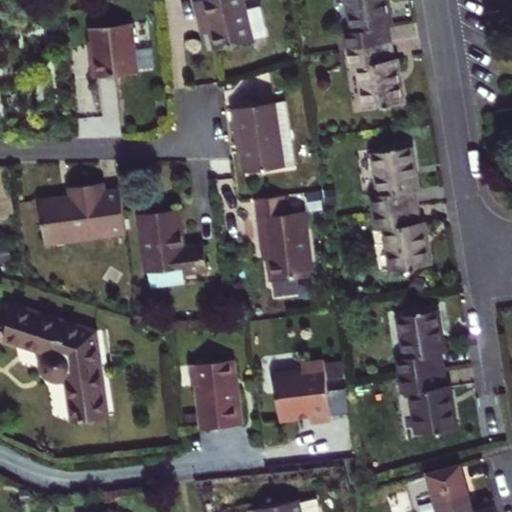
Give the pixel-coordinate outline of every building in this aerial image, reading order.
[(200,20),(207,18),(210,31),(215,50),(254,41),(253,39),(268,36),(261,6),(246,10),(243,0),(199,0),(197,1),(200,20)] [(348,32),(350,50),(390,43),(388,27),(392,27),(387,0),(349,0),(355,31),(348,32)] [(207,18),(200,20),(203,32),(210,31),(207,18)] [(93,78),(138,73),(133,23),(90,28),(93,54),(90,54),(93,78)] [(340,51),(350,50),(348,32),(337,34),(340,51)] [(393,59),(390,43),(350,50),(353,67),(360,66),(367,107),(404,101),(397,58),(393,59)] [(235,108),(245,172),(295,165),(285,101),(235,108)] [(374,196),(377,213),(417,206),(414,191),(419,189),(412,147),(409,148),(399,149),(375,153),(381,194),(374,196)] [(315,176),(307,168),(297,178),(305,185),(315,176)] [(47,243),(128,232),(122,189),(106,191),(105,182),(71,186),(73,196),(41,200),(47,243)] [(337,187),(327,188),(329,203),(338,202),(337,187)] [(316,194),(308,195),(310,209),(319,208),(316,194)] [(257,199),(259,217),(286,213),(283,196),(257,199)] [(420,222),(417,206),(377,213),(380,230),(387,229),(394,270),(431,264),(424,222),(420,222)] [(185,248),(179,209),(141,214),(148,272),(185,267),(186,273),(208,270),(205,245),(185,248)] [(276,286),(289,285),(295,278),(314,275),(306,211),(286,213),(259,217),(261,236),(265,235),(272,281),(275,280),(276,286)] [(0,261),(10,259),(8,244),(0,245),(0,261)] [(15,305),(4,338),(45,351),(41,362),(46,374),(55,379),(68,379),(73,422),(103,417),(97,375),(102,374),(96,332),(15,305)] [(399,359),(402,376),(442,370),(439,354),(444,353),(436,310),(399,316),(406,358),(399,359)] [(240,397),(238,397),(234,360),(191,365),(193,385),(198,385),(203,429),(243,424),(240,397)] [(304,371),(275,374),(281,422),(299,420),(302,416),(312,415),(313,422),(333,420),(325,361),(303,363),(304,371)] [(444,385),(442,370),(402,376),(405,393),(411,392),(418,434),(456,428),(449,385),(444,385)] [(97,375),(103,417),(108,416),(102,374),(97,375)] [(421,511),(497,511),(496,505),(475,511),(461,463),(427,473),(435,501),(419,506),(421,511)] [(25,511),(32,511),(32,500),(31,491),(23,492),(25,511)] [(300,499),(249,510),(249,511),(320,511),(318,499),(300,502),(300,499)]
